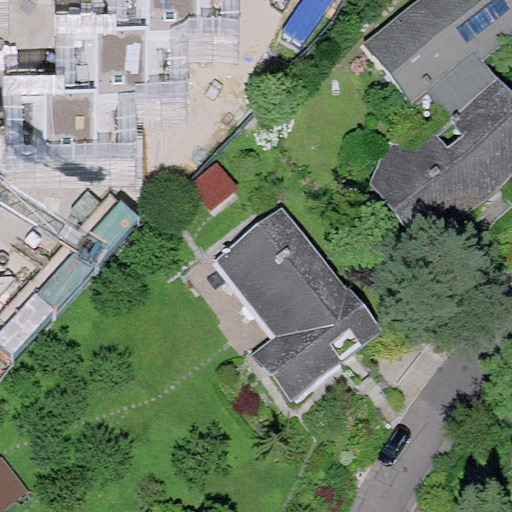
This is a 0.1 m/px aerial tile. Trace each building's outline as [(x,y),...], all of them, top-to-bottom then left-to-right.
[(511,51),(511,25),(493,0),(448,0),(369,58),(414,119),(430,107),(452,137),(487,109),(468,83),(511,51)] [(511,116),(498,100),(487,109),(452,137),(419,163),(382,155),(372,200),(404,207),(446,257),(511,201),(511,116)] [(380,351),(276,226),(215,276),(279,353),(252,375),(292,423),(380,351)] [(15,511),(27,502),(0,470),(0,496),(13,511),(15,511)] [(0,511),(13,511),(0,496),(0,511)]
